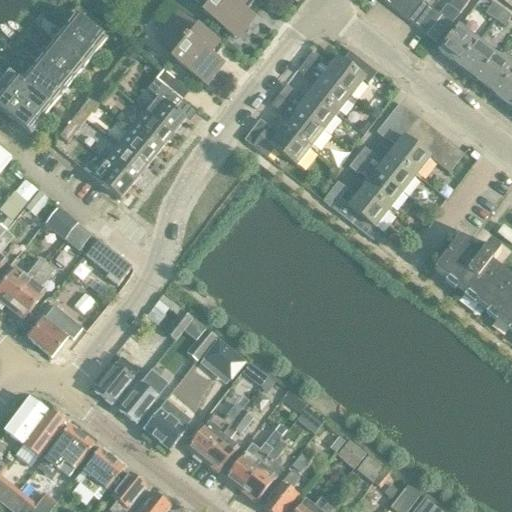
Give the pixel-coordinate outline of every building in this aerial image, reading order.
[(252,18),(246,13),(255,2),(251,0),(194,0),(207,10),(204,14),(235,39),(252,18)] [(399,14),(410,0),(394,0),(390,6),(399,14)] [(408,21),(423,3),(419,0),(410,0),(399,14),(408,21)] [(460,15),(467,6),(459,0),(454,0),(449,7),(460,15)] [(418,29),(433,10),(423,3),(408,21),(418,29)] [(495,22),(503,11),(493,4),(486,15),(495,22)] [(108,43),(96,33),(102,27),(78,7),(61,28),(65,31),(96,56),(108,43)] [(427,36),(442,18),(433,10),(418,29),(427,36)] [(503,11),(495,22),(504,28),(511,17),(503,11)] [(203,85),(220,64),(215,60),(223,49),(179,14),(169,27),(174,31),(163,45),(176,56),(172,60),(203,85)] [(442,18),(427,36),(437,44),(451,25),(442,18)] [(459,68),(479,42),(460,27),(439,53),(459,68)] [(85,70),(96,56),(65,31),(54,44),(85,70)] [(478,83),(498,57),(479,42),(459,68),(478,83)] [(75,83),(85,70),(54,44),(43,57),(75,83)] [(125,57),(133,63),(140,55),(132,48),(125,57)] [(315,53),(306,64),(351,100),(366,81),(370,85),(377,76),(350,55),(344,63),(339,59),(332,69),(322,61),(324,60),(315,53)] [(64,97),(75,83),(43,57),(32,71),(64,97)] [(133,65),(132,64),(133,63),(125,57),(118,66),(126,73),(133,65)] [(497,98),(511,78),(511,68),(498,57),(478,83),(497,98)] [(338,117),(351,100),(306,64),(299,74),(308,81),(309,80),(317,86),(310,95),(338,117)] [(120,81),(126,73),(118,66),(111,74),(120,81)] [(53,110),(64,97),(32,71),(21,84),(21,85),(53,110)] [(174,81),(164,72),(156,81),(171,93),(178,85),(174,81)] [(21,85),(21,84),(9,74),(0,85),(0,112),(31,137),(53,110),(21,85)] [(113,89),(120,81),(111,74),(105,82),(113,89)] [(511,78),(497,98),(511,110),(511,78)] [(148,92),(157,99),(144,115),(172,138),(186,121),(174,111),(182,102),(171,93),(156,81),(148,92)] [(107,97),(113,89),(105,82),(98,90),(107,97)] [(338,117),(310,95),(304,102),(296,96),(297,94),(288,87),(279,98),(324,134),(338,117)] [(100,105),(107,97),(98,90),(92,98),(100,105)] [(94,113),(100,105),(92,98),(85,106),(94,113)] [(311,152),(324,134),(279,98),(272,108),(281,115),(282,114),(291,120),(283,130),(311,152)] [(88,121),(94,113),(85,106),(79,114),(88,121)] [(395,133),(410,113),(401,106),(378,136),(387,143),(388,142),(397,149),(390,158),(417,179),(431,162),(422,154),(413,147),(404,140),(395,133)] [(404,140),(419,120),(410,113),(395,133),(404,140)] [(81,129),(88,121),(79,114),(73,122),(81,129)] [(159,154),(172,138),(144,115),(131,130),(159,154)] [(413,147),(428,128),(419,120),(404,140),(413,147)] [(75,137),(81,129),(73,122),(66,130),(75,137)] [(311,152),(283,130),(277,138),(268,131),(270,129),(260,122),(245,142),(267,160),(274,151),(297,170),(311,152)] [(422,154),(437,135),(428,128),(413,147),(422,154)] [(68,146),(75,137),(66,130),(59,139),(68,146)] [(146,170),(159,154),(131,130),(118,146),(146,170)] [(431,162),(446,142),(437,135),(422,154),(431,162)] [(440,169),(455,149),(446,142),(431,162),(440,169)] [(134,186),(146,170),(118,146),(105,162),(134,186)] [(455,149),(440,169),(450,176),(465,157),(455,149)] [(417,179),(390,158),(383,168),(374,160),(375,158),(366,151),(358,161),(404,197),(417,179)] [(0,172),(9,162),(0,155),(0,172)] [(390,214),(404,197),(358,161),(350,171),(360,179),(361,176),(370,183),(363,193),(390,214)] [(120,202),(134,186),(105,162),(92,179),(120,202)] [(390,214),(363,193),(350,210),(341,203),(348,194),(338,186),(323,205),(374,245),(382,235),(377,231),(390,214)] [(28,204),(16,194),(0,212),(13,223),(28,204)] [(26,210),(36,218),(48,203),(38,194),(26,210)] [(77,226),(58,211),(46,226),(65,241),(77,226)] [(511,233),(503,227),(497,235),(511,246),(511,233)] [(92,239),(80,228),(67,244),(79,254),(92,239)] [(6,234),(0,242),(0,272),(7,264),(0,258),(0,255),(13,240),(6,234)] [(133,272),(99,244),(87,260),(109,278),(106,282),(118,291),(133,272)] [(457,245),(435,273),(511,331),(511,286),(489,269),(501,254),(490,246),(478,261),(457,245)] [(33,286),(48,268),(42,263),(27,281),(16,272),(0,292),(0,302),(10,311),(32,285),(33,286)] [(32,285),(10,311),(24,323),(46,296),(40,291),(54,274),(48,268),(33,286),(32,285)] [(157,305),(147,319),(157,327),(168,314),(157,305)] [(169,311),(178,318),(183,313),(174,306),(169,311)] [(29,341),(52,360),(69,339),(74,343),(83,332),(55,310),(29,341)] [(178,318),(166,334),(176,342),(193,321),(183,313),(178,318)] [(217,339),(207,331),(187,355),(197,364),(217,339)] [(219,339),(203,359),(231,382),(247,363),(219,339)] [(113,408),(134,381),(139,374),(123,361),(117,368),(96,395),(113,408)] [(263,374),(255,383),(262,388),(269,378),(263,374)] [(270,378),(261,390),(267,395),(276,383),(270,378)] [(136,428),(158,400),(142,387),(119,414),(136,428)] [(29,401),(5,434),(22,447),(47,414),(41,410),(41,406),(36,402),(32,403),(29,401)] [(171,455),(187,434),(184,431),(191,423),(167,404),(160,412),(144,433),(171,455)] [(231,429),(244,413),(235,406),(223,423),(214,416),(206,427),(208,428),(188,453),(203,465),(230,430),(230,431),(231,429)] [(231,429),(241,437),(253,421),(244,413),(231,429)] [(47,416),(26,443),(42,456),(65,426),(49,414),(47,416)] [(44,461),(43,462),(58,473),(59,472),(67,478),(72,472),(80,462),(81,463),(92,448),(95,444),(70,426),(44,461)] [(237,436),(230,431),(230,430),(203,465),(218,477),(239,452),(230,445),(237,436)] [(269,460),(267,458),(282,438),(274,433),(259,452),(252,446),(244,456),(245,457),(226,483),(241,494),(269,460)] [(350,442),(337,457),(354,472),(367,457),(350,442)] [(277,446),(269,456),(276,461),(284,451),(277,446)] [(99,502),(123,472),(99,453),(75,483),(99,502)] [(367,458),(357,472),(373,485),(374,485),(384,471),(367,458)] [(276,482),(266,474),(274,464),(269,460),(241,494),(258,507),(276,482)] [(387,471),(362,502),(363,502),(356,511),(357,511),(364,511),(392,475),(387,471)] [(288,511),(299,500),(290,493),(300,480),(291,473),(282,484),(281,484),(261,510),(263,511),(288,511)] [(129,511),(146,491),(130,478),(112,500),(118,506),(112,511),(129,511)] [(392,501),(396,497),(405,485),(400,481),(394,488),(391,486),(384,495),(392,501)] [(393,511),(408,511),(420,497),(408,487),(390,509),(393,511)] [(169,511),(171,510),(154,496),(141,511),(169,511)] [(45,497),(32,511),(50,511),(56,506),(45,497)] [(420,505),(414,511),(442,511),(425,499),(420,505)] [(323,511),(328,507),(322,503),(315,511),(306,505),(299,511),(323,511)]
